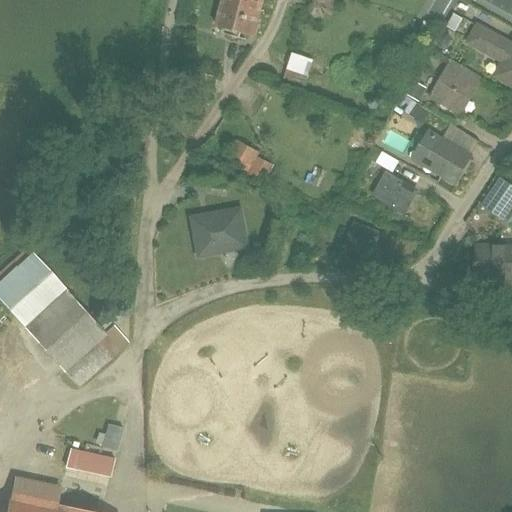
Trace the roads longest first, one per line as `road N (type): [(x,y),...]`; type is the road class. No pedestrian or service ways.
road 1 (track): [(142,338),(187,304),(221,292),(419,276),(511,143)]
road 2 (track): [(0,463),(31,428),(126,373),(142,338),(146,224)]
road 3 (track): [(146,224),(287,0)]
